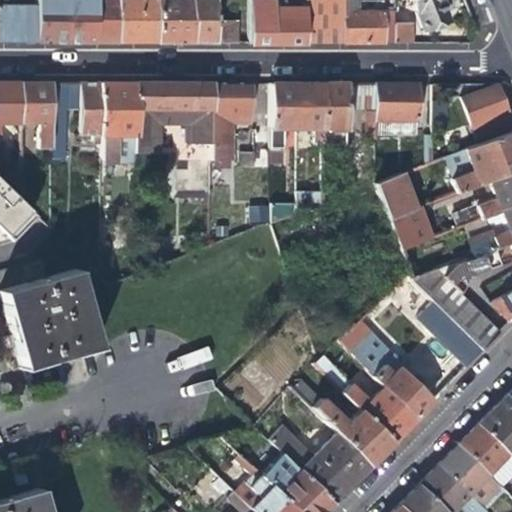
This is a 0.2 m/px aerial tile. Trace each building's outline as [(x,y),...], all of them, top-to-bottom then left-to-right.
[(96,42),(94,11),(93,0),(34,0),(34,6),(34,28),(34,35),(34,42),(46,42),(77,42),(96,42)] [(104,0),(105,11),(94,11),(96,42),(105,42),(114,42),(112,0),(104,0)] [(153,0),(112,0),(114,42),(134,42),(154,42),(153,0)] [(153,0),(154,42),(171,42),(188,42),(188,0),(153,0)] [(211,0),(188,0),(188,42),(220,42),(235,42),(234,22),(212,21),(211,0)] [(270,0),(245,0),(246,13),(246,42),(274,42),(302,42),(301,10),(271,10),(270,0)] [(300,0),(301,10),(302,42),(324,42),(343,42),(341,0),(300,0)] [(341,0),(343,42),(363,42),(380,42),(380,12),(348,12),(348,0),(341,0)] [(406,0),(418,27),(442,17),(439,8),(448,4),(446,0),(406,0)] [(0,6),(0,41),(12,42),(34,42),(34,35),(34,28),(34,6),(0,6)] [(387,11),(380,12),(380,42),(391,42),(389,24),(387,11)] [(406,24),(389,24),(391,42),(407,42),(406,24)] [(0,123),(18,124),(17,83),(0,83),(0,181),(2,184),(1,141),(0,140),(0,123)] [(36,150),(48,150),(48,83),(33,83),(17,83),(18,124),(36,124),(36,150)] [(91,141),(99,140),(98,83),(73,83),(48,83),(48,150),(48,159),(56,158),(56,147),(62,147),(62,108),(76,108),(76,135),(91,135),(91,141)] [(103,135),(134,135),(134,84),(115,84),(98,83),(99,140),(103,140),(103,135)] [(190,143),(210,143),(209,84),(170,84),(134,84),(134,135),(134,155),(157,154),(157,124),(185,124),(185,110),(190,110),(190,143)] [(225,84),(209,84),(210,143),(210,161),(215,161),(228,161),(233,161),(233,114),(247,115),(247,84),(225,84)] [(282,130),(293,129),(293,84),(280,84),(266,84),(267,149),(281,149),(282,130)] [(293,129),(319,129),(318,84),(304,84),(293,84),(293,129)] [(344,143),(344,108),(345,84),(328,84),(318,84),(319,129),(320,145),(344,143)] [(344,108),(372,108),(372,84),(356,84),(345,84),(344,108)] [(397,84),(372,84),(372,108),(372,140),(383,140),(383,137),(411,136),(412,121),(415,121),(413,84),(397,84)] [(500,102),(494,85),(457,99),(473,141),(510,127),(500,102)] [(454,192),(484,181),(511,169),(511,132),(511,130),(440,158),(454,192)] [(353,195),(359,210),(374,248),(388,285),(404,268),(397,249),(385,220),(371,184),(372,140),(364,140),(363,172),(343,172),(343,198),(353,195)] [(321,205),(343,198),(343,172),(344,143),(320,145),(321,191),(321,205)] [(251,168),(252,149),(241,150),(241,168),(251,168)] [(482,216),(495,211),(511,204),(511,169),(484,181),(491,199),(473,206),(475,208),(464,212),(464,215),(455,219),(458,226),(482,216)] [(18,170),(18,179),(30,179),(30,170),(18,170)] [(398,174),(371,184),(385,220),(412,209),(398,174)] [(0,245),(11,242),(33,216),(2,184),(0,181),(0,245)] [(294,191),(294,203),(294,214),(321,205),(321,191),(294,191)] [(268,222),(294,214),(294,203),(267,202),(268,222)] [(468,244),(471,255),(511,238),(511,204),(495,211),(503,230),(489,235),(473,242),(468,244)] [(417,207),(413,208),(412,209),(385,220),(397,249),(429,237),(417,207)] [(361,253),(374,248),(359,210),(345,216),(361,253)] [(482,216),(489,235),(503,230),(495,211),(482,216)] [(511,238),(471,255),(455,262),(459,273),(464,271),(465,274),(495,259),(493,253),(508,246),(511,254),(511,287),(487,301),(506,322),(511,316),(511,238)] [(158,243),(143,244),(144,260),(159,258),(158,243)] [(0,307),(1,307),(19,370),(95,348),(73,271),(44,280),(38,260),(0,271),(0,307)] [(458,372),(480,350),(411,280),(410,281),(404,268),(388,285),(381,292),(397,307),(406,299),(450,343),(461,354),(450,365),(458,372)] [(436,270),(411,280),(480,350),(489,340),(498,331),(436,270)] [(360,313),(333,340),(342,349),(379,386),(412,418),(429,401),(399,370),(403,366),(392,356),(382,366),(356,341),(371,325),(360,313)] [(326,364),(342,349),(333,340),(315,359),(311,363),(320,371),(326,364)] [(364,401),(326,364),(320,371),(357,408),(390,441),(402,428),(412,418),(379,386),(364,401)] [(287,387),(334,433),(367,464),(379,452),(390,441),(357,408),(343,423),(295,378),(287,387)] [(511,386),(502,397),(511,406),(511,386)] [(510,459),(511,456),(511,406),(502,397),(485,414),(474,425),(505,454),(510,459)] [(484,475),(505,454),(474,425),(466,433),(454,446),(484,475)] [(268,442),(275,450),(329,502),(348,484),(367,464),(334,433),(310,456),(282,428),(268,442)] [(445,454),(434,465),(473,503),(481,510),(482,511),(499,493),(498,488),(484,475),(454,446),(445,454)] [(275,450),(254,472),(295,511),(319,511),(321,511),(329,502),(275,450)] [(250,476),(233,494),(252,511),(295,511),(254,472),(240,458),(236,463),(250,476)] [(441,511),(464,511),(473,503),(434,465),(423,477),(415,486),(441,511)] [(441,511),(415,486),(407,493),(396,505),(403,511),(441,511)] [(0,511),(42,511),(35,488),(0,498),(0,511)] [(252,511),(233,494),(231,492),(225,497),(240,511),(252,511)] [(478,511),(481,510),(473,503),(464,511),(478,511)]
